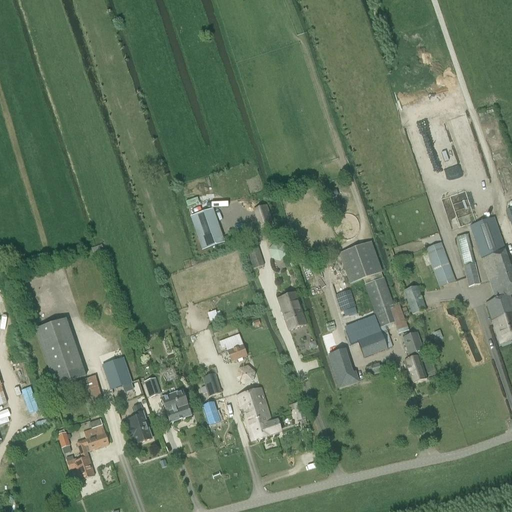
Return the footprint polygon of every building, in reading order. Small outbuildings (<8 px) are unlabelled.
[(225,244),(213,210),(190,218),(202,252),(225,244)] [(511,273),(493,219),(470,227),(495,301),(485,304),(499,345),(511,341),(511,302),(510,296),(511,295),(511,273)] [(463,268),(464,268),(475,265),(471,252),(472,251),(468,236),(456,239),(463,268)] [(274,243),(267,250),(270,259),(280,261),(286,254),(283,244),(274,243)] [(350,284),(363,280),(380,328),(385,326),(393,323),(397,335),(408,331),(398,305),(392,307),(380,274),(381,273),(370,243),(340,254),(350,284)] [(253,270),(263,267),(256,244),(246,247),(253,270)] [(456,283),(441,244),(425,250),(440,289),(456,283)] [(101,246),(91,249),(94,257),(104,254),(101,246)] [(468,288),(479,286),(475,265),(464,268),(468,288)] [(412,317),(425,312),(416,288),(403,293),(412,317)] [(292,314),(300,311),(295,294),(278,300),(281,311),(290,308),(292,314)] [(290,308),(281,311),(289,332),(306,327),(300,311),(292,314),(290,308)] [(215,312),(207,314),(210,322),(218,319),(216,316),(220,315),(219,312),(215,313),(215,312)] [(362,327),(345,332),(354,357),(361,354),(363,359),(386,351),(386,350),(392,348),(385,326),(380,328),(379,328),(375,318),(361,323),(362,327)] [(86,378),(66,320),(35,331),(55,389),(86,378)] [(436,342),(442,339),(439,332),(433,334),(436,342)] [(422,351),(416,334),(403,339),(409,356),(422,351)] [(227,352),(243,346),(240,336),(220,343),(222,351),(226,349),(227,352)] [(232,364),(248,358),(243,347),(227,353),(232,364)] [(340,352),(328,356),(334,372),(339,389),(358,383),(355,373),(353,374),(351,367),(345,350),(340,352)] [(418,358),(414,359),(403,363),(411,386),(426,380),(418,358)] [(123,360),(102,367),(110,391),(132,384),(123,360)] [(378,365),(370,368),(371,374),(380,372),(378,365)] [(239,370),(237,380),(244,386),(253,384),(255,374),(248,367),(239,370)] [(221,395),(215,376),(202,380),(208,399),(221,395)] [(87,411),(103,407),(95,378),(79,382),(87,411)] [(161,396),(156,379),(144,383),(150,399),(161,396)] [(241,410),(250,407),(252,414),(258,412),(260,421),(265,420),(266,423),(271,421),(261,390),(237,397),(241,410)] [(170,425),(191,418),(182,392),(161,399),(170,425)] [(301,403),(293,405),(298,421),(306,419),(301,403)] [(214,416),(211,406),(203,408),(207,419),(214,416)] [(250,407),(241,410),(251,443),(256,441),(252,429),(262,426),(260,421),(258,412),(252,414),(250,407)] [(133,438),(135,445),(151,440),(142,413),(134,416),(135,419),(127,422),(129,429),(128,430),(131,438),(133,438)] [(252,429),(256,441),(280,434),(277,422),(271,424),(271,421),(266,423),(265,420),(260,421),(262,426),(252,429)] [(91,431),(96,429),(102,427),(100,421),(89,425),(91,431)] [(94,477),(86,454),(108,446),(102,427),(96,429),(91,431),(83,433),(86,441),(76,444),(82,460),(77,461),(76,460),(74,460),(73,457),(66,459),(70,471),(75,469),(80,482),(94,477)] [(57,436),(62,449),(69,446),(65,433),(57,436)]
